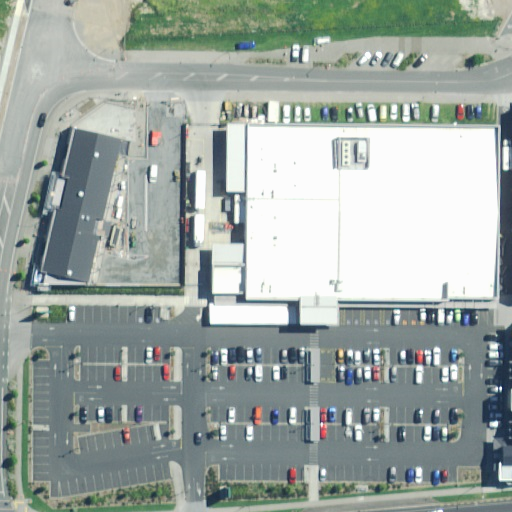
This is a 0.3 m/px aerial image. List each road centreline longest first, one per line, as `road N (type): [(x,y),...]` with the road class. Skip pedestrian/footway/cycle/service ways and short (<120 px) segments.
road 1 (tertiary): [(52,81),(83,73),(457,81),(511,73)]
road 2 (tertiary): [(0,235),(27,116),(52,81)]
